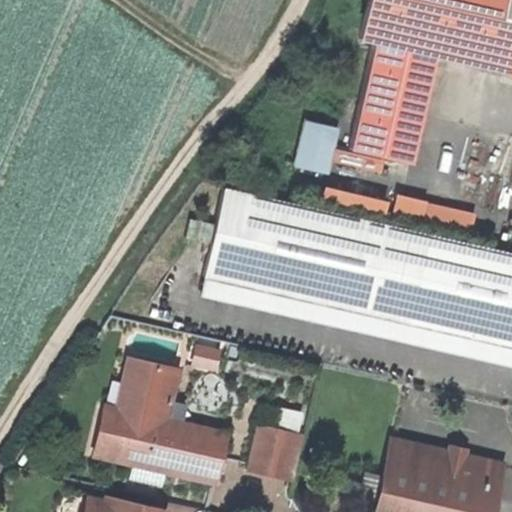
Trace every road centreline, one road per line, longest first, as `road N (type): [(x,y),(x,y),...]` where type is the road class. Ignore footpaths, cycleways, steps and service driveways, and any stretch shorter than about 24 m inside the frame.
road 1 (track): [(295,0),(278,34),(79,299),(0,427)]
road 2 (track): [(124,0),(245,76)]
